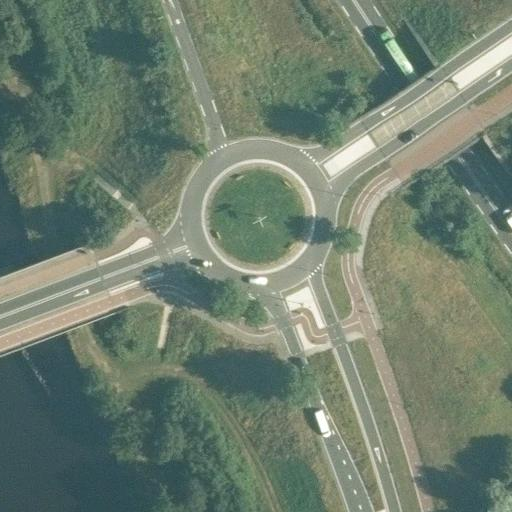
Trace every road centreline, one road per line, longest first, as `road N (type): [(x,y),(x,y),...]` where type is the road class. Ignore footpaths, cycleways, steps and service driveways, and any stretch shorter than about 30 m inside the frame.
road 1 (primary): [(511,233),(352,0)]
road 2 (secondary): [(385,511),(377,460),(311,262)]
road 3 (secondary): [(511,26),(362,127),(295,159)]
road 4 (secondary): [(259,284),(366,511)]
road 5 (secondary): [(324,198),(511,65)]
road 6 (secondary): [(0,314),(196,243)]
road 7 (primary): [(169,0),(219,162)]
